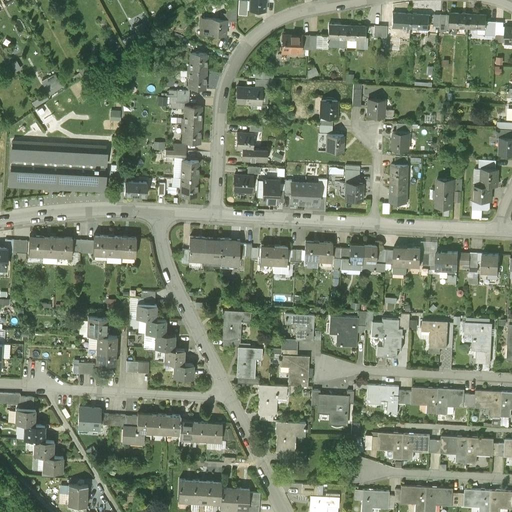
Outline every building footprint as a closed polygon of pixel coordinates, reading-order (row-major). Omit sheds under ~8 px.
[(236,0),(226,0),(226,19),(226,20),(235,20),(236,0)] [(265,0),(249,0),(249,10),(265,10),(265,0)] [(130,19),(137,33),(150,27),(143,13),(130,19)] [(468,14),(450,13),(450,16),(449,28),(467,29),(468,14)] [(411,15),(393,14),(392,28),(410,29),(411,15)] [(486,15),(468,14),(467,29),(485,30),(486,22),(486,15)] [(429,16),(411,15),(410,29),(428,30),(429,16)] [(449,28),(450,16),(440,16),(440,27),(439,32),(449,32),(449,28)] [(226,19),(201,18),(200,35),(226,36),(226,20),(226,19)] [(496,23),(486,22),(485,30),(485,35),(496,36),(496,23)] [(347,26),(329,25),(329,39),(346,39),(347,26)] [(365,27),(347,26),(346,39),(364,40),(365,27)] [(301,36),(283,35),(283,52),(300,53),(301,36)] [(181,45),(192,48),(194,42),(184,38),(181,45)] [(207,54),(190,53),(189,71),(206,72),(207,54)] [(206,72),(189,71),(188,89),(205,90),(206,72)] [(51,94),(64,86),(56,72),(43,79),(51,94)] [(257,79),(257,88),(263,88),(263,89),(273,90),(273,80),(257,79)] [(257,88),(237,87),(237,103),(262,105),(263,89),(263,88),(257,88)] [(361,91),(353,90),(352,106),(360,107),(361,91)] [(385,101),(368,100),(368,117),(384,118),(385,101)] [(337,119),(337,102),(321,101),(320,118),(337,119)] [(201,107),(185,107),(184,125),(200,125),(201,107)] [(120,121),(120,111),(111,111),(110,121),(120,121)] [(200,125),(184,125),(183,143),(199,143),(200,125)] [(511,139),(511,136),(511,130),(497,130),(496,139),(500,139),(511,139)] [(409,150),(410,133),(407,133),(395,132),(393,132),(392,149),(409,150)] [(254,134),(237,133),(236,149),(242,150),(253,150),(254,134)] [(342,153),(343,136),(327,136),(326,152),(342,153)] [(499,155),(511,155),(511,139),(500,139),(499,155)] [(107,144),(11,140),(9,188),(105,192),(107,144)] [(253,150),(242,150),(242,160),(267,161),(267,150),(253,150)] [(482,170),(494,170),(495,161),(480,160),(479,170),(482,170)] [(181,178),(197,179),(198,161),(182,161),(181,178)] [(359,166),(345,165),(345,177),(359,178),(359,166)] [(407,182),(408,165),(391,165),(390,181),(407,182)] [(491,187),(497,187),(498,170),(494,170),(482,170),(481,186),(491,187)] [(235,175),(234,191),(251,192),(252,176),(235,175)] [(180,197),(197,197),(197,179),(181,178),(180,197)] [(277,202),(278,191),(278,181),(263,180),(262,202),(277,202)] [(407,182),(390,181),(389,202),(406,203),(407,182)] [(146,183),(125,182),(124,196),(146,197),(146,183)] [(305,184),(291,183),(290,203),(298,203),(298,204),(304,205),(305,184)] [(361,201),(362,184),(346,183),(345,200),(361,201)] [(305,184),(304,205),(311,205),(311,204),(318,204),(319,184),(305,184)] [(490,202),(491,187),(481,186),(475,186),(474,201),(479,201),(490,202)] [(452,207),(452,190),(437,189),(436,206),(452,207)] [(29,236),(28,255),(43,256),(44,237),(29,236)] [(93,241),(93,254),(92,255),(107,255),(108,237),(93,236),(93,241)] [(44,237),(43,256),(57,256),(58,238),(44,237)] [(108,237),(107,255),(121,256),(122,238),(108,237)] [(58,238),(57,256),(70,257),(71,238),(58,238)] [(122,238),(121,256),(135,257),(135,238),(122,238)] [(203,262),(204,239),(189,238),(189,251),(189,261),(203,262)] [(221,240),(204,239),(203,262),(203,263),(220,264),(221,240)] [(13,253),(13,241),(5,240),(4,248),(6,248),(6,253),(13,253)] [(221,240),(220,264),(220,265),(238,266),(239,256),(239,245),(239,240),(221,240)] [(317,268),(317,260),(318,242),(305,242),(304,260),(305,260),(304,267),(317,268)] [(330,261),(331,243),(318,242),(317,260),(319,260),(319,269),(330,269),(331,261),(330,261)] [(363,245),(350,244),(349,262),(362,263),(363,245)] [(261,245),(260,264),(272,264),(273,246),(261,245)] [(376,245),(363,245),(362,263),(361,270),(383,271),(384,264),(384,263),(375,263),(376,249),(376,245)] [(273,246),(272,264),(286,265),(287,247),(273,246)] [(407,247),(394,246),(394,251),(393,265),(392,273),(406,274),(406,265),(407,247)] [(420,248),(407,247),(406,265),(419,266),(419,265),(420,252),(420,248)] [(384,250),(376,249),(375,263),(384,263),(384,250)] [(394,251),(384,250),(384,263),(384,264),(393,265),(394,251)] [(429,253),(420,252),(419,265),(428,266),(429,253)] [(441,253),(435,253),(434,266),(434,270),(440,270),(440,278),(456,278),(457,264),(457,253),(441,252),(441,253)] [(469,253),(457,253),(457,264),(469,265),(469,253)] [(478,254),(469,253),(469,265),(469,273),(477,273),(478,254)] [(498,255),(482,254),(481,271),(488,272),(498,272),(498,255)] [(156,306),(154,306),(143,305),(137,305),(136,319),(146,319),(155,320),(156,306)] [(240,340),(241,321),(250,321),(250,310),(222,309),(222,316),(223,316),(222,339),(223,339),(240,340)] [(358,310),(357,316),(358,316),(357,325),(365,325),(366,311),(358,310)] [(313,314),(285,312),(284,322),(296,323),(295,339),(297,339),(312,340),(313,314)] [(402,327),(402,328),(409,328),(410,313),(399,313),(398,318),(399,318),(398,327),(402,327)] [(357,316),(330,315),(329,333),(341,334),(341,345),(356,346),(357,325),(358,316),(357,316)] [(106,336),(107,318),(88,317),(87,321),(87,327),(89,327),(88,335),(97,335),(106,336)] [(397,348),(401,348),(402,328),(402,327),(398,327),(399,318),(398,318),(381,317),(381,320),(371,320),(371,335),(382,335),(381,347),(377,347),(377,345),(376,345),(376,356),(397,357),(397,348)] [(165,335),(165,320),(155,320),(146,319),(145,334),(155,334),(165,335)] [(421,330),(430,330),(429,346),(439,347),(446,347),(447,321),(422,319),(421,330)] [(465,332),(473,333),(473,349),(477,349),(489,350),(491,324),(466,322),(465,332)] [(174,349),(175,335),(165,335),(155,334),(154,348),(164,349),(174,349)] [(115,350),(116,336),(106,336),(97,335),(96,342),(99,342),(98,349),(96,349),(115,350)] [(281,348),(297,349),(297,339),(295,339),(281,338),(281,348)] [(261,358),(262,348),(240,346),(238,346),(236,376),(237,376),(251,376),(252,357),(261,358)] [(115,365),(115,350),(96,349),(96,356),(98,356),(98,363),(95,363),(95,364),(115,365)] [(183,364),(184,350),(174,349),(164,349),(163,363),(173,364),(183,364)] [(489,350),(477,349),(477,361),(489,362),(489,350)] [(306,386),(307,356),(280,354),(280,366),(288,367),(288,385),(306,386)] [(192,379),(193,365),(183,364),(173,364),(173,378),(192,379)] [(258,383),(257,390),(259,390),(258,413),(260,413),(273,414),(276,414),(277,395),(286,395),(286,385),(258,383)] [(380,404),(380,401),(387,401),(387,413),(397,414),(397,403),(398,390),(398,386),(367,384),(366,404),(380,404)] [(438,388),(412,387),(412,391),(411,404),(427,405),(427,413),(436,413),(438,388)] [(464,389),(438,388),(436,413),(447,414),(447,406),(463,407),(463,393),(464,389)] [(311,405),(318,405),(318,394),(319,394),(319,389),(312,389),(311,405)] [(406,391),(398,390),(397,403),(405,403),(406,391)] [(490,416),(500,417),(501,391),(476,390),(476,394),(475,407),(491,408),(490,416)] [(511,391),(501,391),(500,417),(510,417),(511,409),(511,391)] [(345,396),(319,394),(318,394),(318,405),(317,411),(329,412),(329,423),(345,424),(346,402),(346,396),(345,396)] [(99,429),(100,409),(79,408),(78,428),(99,429)] [(35,425),(35,410),(16,409),(15,424),(25,424),(35,425)] [(151,433),(151,415),(137,414),(137,416),(136,432),(129,432),(128,443),(143,444),(144,433),(151,433)] [(165,431),(165,415),(151,415),(151,433),(158,433),(158,431),(165,431)] [(179,421),(179,416),(165,415),(165,431),(164,434),(172,434),(172,431),(179,432),(179,421)] [(137,416),(131,416),(130,427),(129,427),(129,432),(136,432),(137,416)] [(304,432),(305,422),(275,420),(275,427),(276,427),(275,450),(277,451),(294,451),(295,432),(304,432)] [(192,440),(193,421),(179,421),(179,432),(178,439),(192,440)] [(207,438),(207,422),(193,421),(192,440),(200,441),(200,438),(207,438)] [(220,448),(222,423),(207,422),(207,438),(206,441),(209,441),(208,448),(220,448)] [(44,440),(45,425),(35,425),(25,424),(24,439),(34,440),(44,440)] [(392,457),(402,458),(403,434),(378,432),(377,436),(377,449),(392,450),(392,457)] [(429,435),(403,434),(402,458),(412,458),(412,451),(428,452),(429,439),(429,435)] [(466,461),(467,437),(442,436),(441,440),(441,452),(457,453),(456,461),(466,461)] [(476,462),(477,454),(492,455),(493,442),(493,439),(467,437),(466,461),(476,462)] [(53,456),(54,441),(44,440),(34,440),(33,455),(44,456),(53,456)] [(62,472),(63,457),(53,456),(44,456),(43,471),(62,472)] [(192,502),(193,481),(179,480),(178,501),(192,502)] [(192,502),(206,502),(207,481),(193,481),(192,502)] [(220,487),(221,482),(207,481),(206,502),(220,503),(220,487)] [(316,484),(301,483),(300,494),(310,495),(316,495),(316,484)] [(86,506),(87,486),(69,485),(67,505),(86,506)] [(416,511),(425,511),(427,486),(401,485),(401,489),(400,502),(416,503),(416,511)] [(427,486),(425,511),(435,511),(436,511),(436,504),(452,505),(453,492),(453,487),(427,486)] [(233,509),(234,488),(220,487),(220,503),(219,509),(233,509)] [(248,504),(248,488),(234,488),(233,509),(247,510),(248,504)] [(489,511),(490,489),(465,488),(465,493),(464,506),(480,507),(479,511),(489,511)] [(363,501),(363,489),(355,489),(354,500),(363,501)] [(371,511),(372,507),(388,508),(389,495),(389,491),(363,489),(363,501),(361,511),(371,511)] [(511,490),(490,489),(489,511),(499,511),(500,508),(511,508),(511,490)] [(338,496),(322,496),(316,495),(310,495),(308,511),(325,511),(326,505),(338,506),(338,496)]
